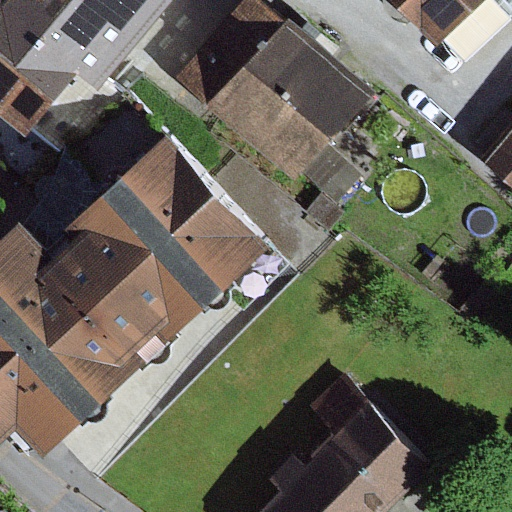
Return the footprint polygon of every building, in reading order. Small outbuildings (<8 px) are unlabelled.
[(39,122),(62,152),(128,95),(106,79),(173,0),(0,0),(0,97),(34,128),(39,122)] [(258,0),(246,0),(174,82),(293,186),(370,98),(258,0)] [(388,0),(436,49),(445,42),(466,65),(511,20),(511,0),(388,0)] [(16,431),(43,460),(272,250),(128,95),(62,152),(109,193),(63,233),(73,243),(54,259),(20,225),(0,243),(0,430),(6,437),(16,431)] [(511,127),(490,157),(511,175),(511,127)] [(341,201),(363,176),(338,154),(316,179),(341,201)] [(277,511),(405,511),(448,469),(355,375),(322,408),(352,438),(321,469),(307,455),(282,480),(296,494),(277,511)]
